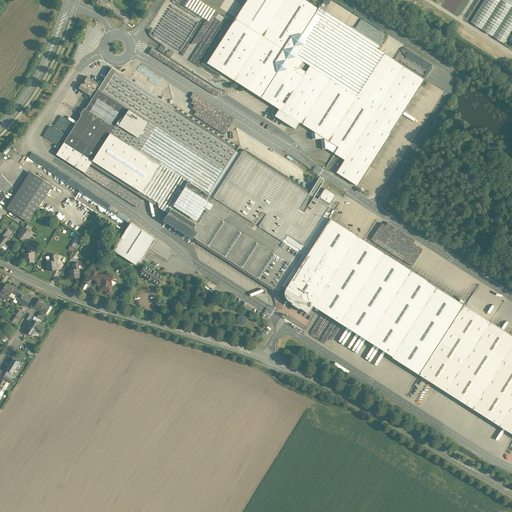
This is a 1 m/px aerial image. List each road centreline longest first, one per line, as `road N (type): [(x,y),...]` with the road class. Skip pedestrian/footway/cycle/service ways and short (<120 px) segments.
road 1 (tertiary): [(511,492),(295,369),(85,302),(0,264)]
road 2 (secondary): [(70,0),(39,74),(0,126)]
